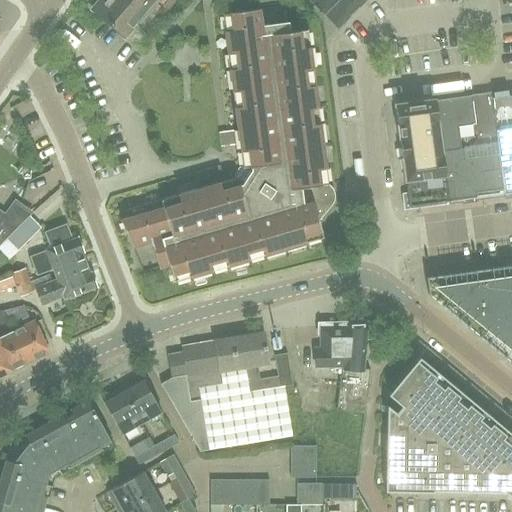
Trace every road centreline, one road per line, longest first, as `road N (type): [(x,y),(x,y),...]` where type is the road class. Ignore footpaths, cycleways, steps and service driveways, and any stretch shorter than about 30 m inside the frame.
road 1 (residential): [(138,335),(49,98),(10,66)]
road 2 (residential): [(138,335),(341,279),(370,280)]
road 3 (residential): [(484,8),(491,76),(368,96)]
road 4 (residential): [(370,280),(395,292),(511,394)]
road 5 (residential): [(368,96),(366,50),(396,23),(484,8)]
road 6 (residential): [(0,406),(138,335)]
road 7 (residential): [(383,242),(368,96)]
road 8 (residential): [(383,242),(511,224)]
